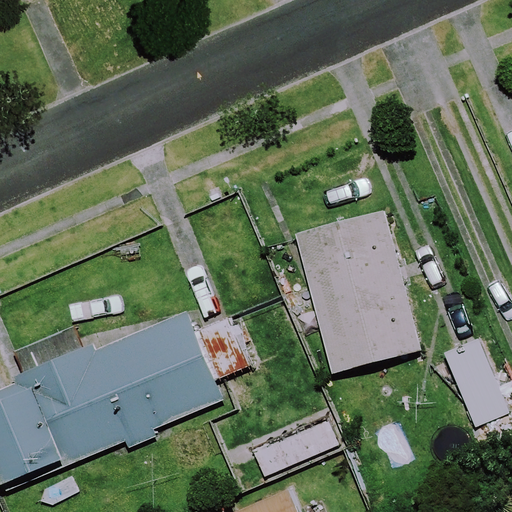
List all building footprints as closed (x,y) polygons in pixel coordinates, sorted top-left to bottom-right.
[(422,353),(387,214),(297,237),(332,375),(422,353)] [(0,399),(0,456),(13,490),(228,408),(217,379),(252,366),(233,316),(195,331),(187,309),(19,373),(26,390),(0,399)] [(511,416),(511,375),(499,336),(447,352),(471,429),(511,416)] [(341,448),(330,423),(254,457),(265,482),(341,448)] [(301,511),(291,486),(234,510),(235,511),(301,511)]
